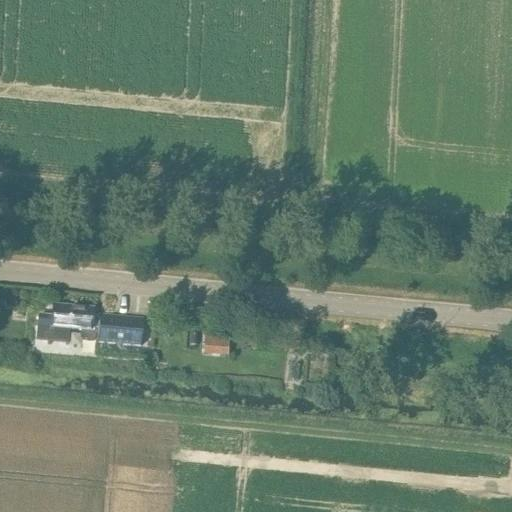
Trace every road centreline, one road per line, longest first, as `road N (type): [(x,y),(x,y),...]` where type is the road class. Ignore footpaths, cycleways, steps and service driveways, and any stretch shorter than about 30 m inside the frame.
road 1 (tertiary): [(511,323),(0,272)]
road 2 (track): [(0,397),(511,447)]
road 3 (track): [(0,181),(511,229)]
road 4 (track): [(167,455),(511,488)]
